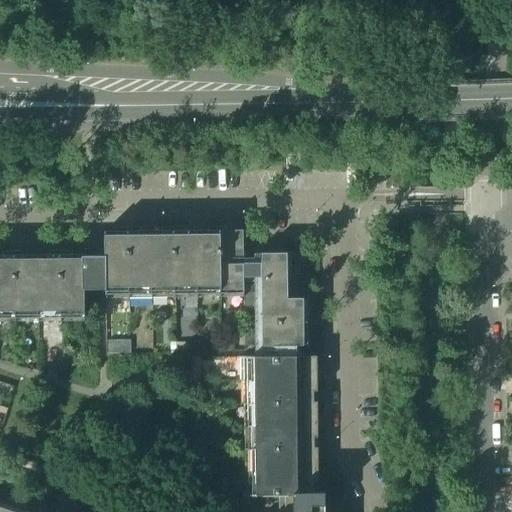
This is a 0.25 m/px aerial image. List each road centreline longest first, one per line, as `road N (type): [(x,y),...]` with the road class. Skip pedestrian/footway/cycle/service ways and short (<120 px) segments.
road 1 (tertiary): [(0,102),(511,100)]
road 2 (residential): [(485,511),(478,211),(485,193),(511,192)]
road 3 (residential): [(0,217),(71,214),(102,201),(339,202)]
road 4 (residential): [(376,511),(346,421),(339,202)]
